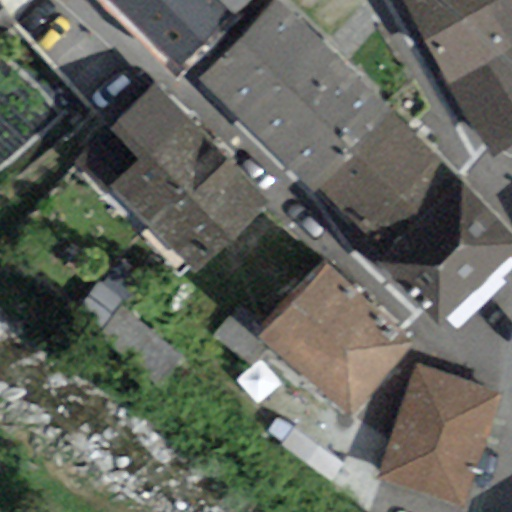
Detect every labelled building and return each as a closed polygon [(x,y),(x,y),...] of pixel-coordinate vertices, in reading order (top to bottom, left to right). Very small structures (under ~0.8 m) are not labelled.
[(108,0),(176,68),(245,0),(108,0)] [(451,158),(289,0),(268,0),(204,65),(376,234),(451,158)] [(511,0),(408,0),(491,156),(511,138),(511,0)] [(276,192),(158,72),(69,159),(104,194),(113,185),(197,270),(276,192)] [(511,246),(511,218),(465,169),(382,247),(443,311),(511,246)] [(416,334),(324,255),(258,330),(350,410),(416,334)] [(420,364),(381,475),(464,503),(503,392),(420,364)]
